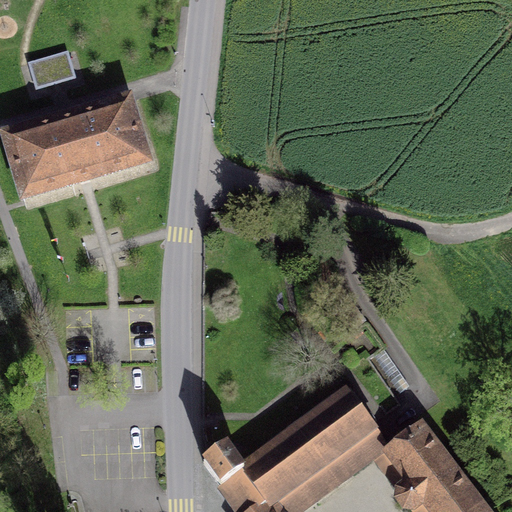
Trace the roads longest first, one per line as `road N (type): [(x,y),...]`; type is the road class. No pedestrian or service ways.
road 1 (tertiary): [(176,419),(179,234),(205,0)]
road 2 (residential): [(0,182),(43,308),(67,418),(176,419)]
road 3 (track): [(511,223),(424,233),(187,168)]
